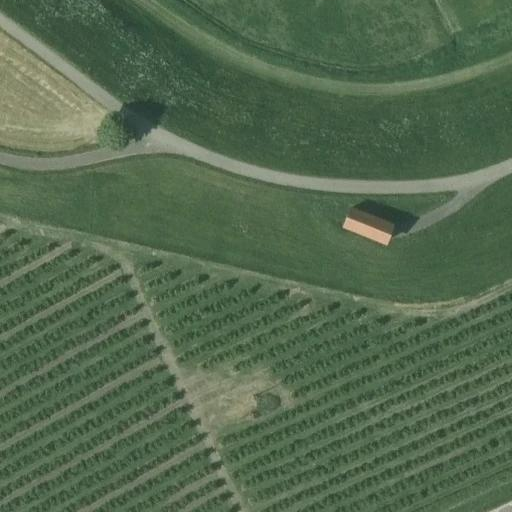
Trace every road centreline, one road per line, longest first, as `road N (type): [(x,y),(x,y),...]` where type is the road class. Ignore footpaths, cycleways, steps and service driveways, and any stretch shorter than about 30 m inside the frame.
road 1 (unclassified): [(0,159),(68,165),(159,142),(275,178),(341,188),(454,185),(511,165)]
road 2 (track): [(243,511),(129,273),(105,250)]
